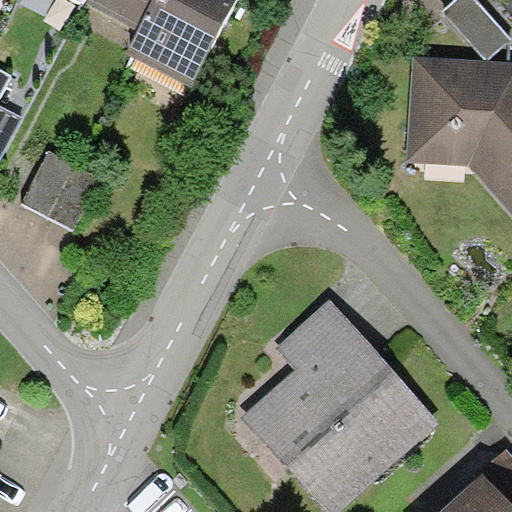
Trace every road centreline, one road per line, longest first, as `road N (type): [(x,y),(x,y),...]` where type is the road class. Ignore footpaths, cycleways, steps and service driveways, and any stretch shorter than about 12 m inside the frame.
road 1 (residential): [(134,410),(348,0)]
road 2 (residential): [(134,410),(79,380),(0,290)]
